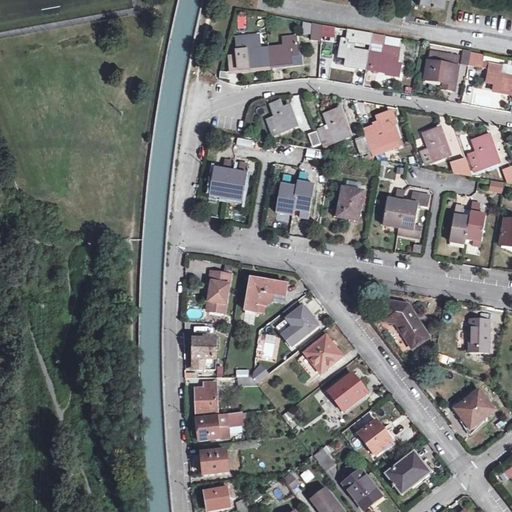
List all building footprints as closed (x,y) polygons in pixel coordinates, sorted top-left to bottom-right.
[(323,27),(312,25),(311,41),(322,41),(322,37),(323,27)] [(331,28),(323,27),(322,37),(330,38),(331,28)] [(371,35),(357,32),(355,40),(369,43),(371,35)] [(388,35),(375,33),(374,35),(372,43),(386,46),(388,35)] [(264,37),(253,38),(255,47),(266,46),(264,37)] [(284,47),(269,48),(271,66),(292,63),(293,66),(301,64),(301,56),(299,53),(297,37),(289,37),(290,47),(284,47)] [(241,56),(228,57),(230,72),(249,70),(249,68),(271,66),(269,48),(253,50),(251,38),(238,40),(241,56)] [(349,41),(342,40),(340,58),(348,59),(346,66),(367,70),(370,55),(348,51),(349,41)] [(391,58),(370,55),(367,70),(388,73),(387,75),(400,78),(402,66),(397,65),(399,50),(393,49),(391,58)] [(471,52),(463,51),(461,66),(469,67),(471,52)] [(459,58),(431,52),(426,80),(439,82),(454,85),(459,58)] [(485,55),(471,52),(469,67),(483,70),(485,55)] [(502,67),(490,65),(487,83),(496,85),(494,91),(511,94),(511,77),(500,75),(502,67)] [(275,104),(270,106),(274,117),(278,128),(270,130),(273,137),(297,128),(289,107),(283,109),(280,103),(275,104)] [(333,113),(325,116),(330,129),(321,133),(327,147),(351,138),(340,111),(333,113)] [(379,123),(374,125),(381,145),(373,148),(376,156),(400,147),(392,126),(395,125),(390,113),(378,118),(379,123)] [(278,128),(274,117),(266,121),(270,130),(278,128)] [(372,129),(364,133),(365,139),(368,145),(376,142),(372,129)] [(431,133),(424,135),(429,149),(420,153),(425,167),(450,157),(439,129),(431,133)] [(317,133),(308,136),(313,149),(321,146),(317,133)] [(476,152),(469,156),(474,172),(499,163),(488,136),(479,139),(472,142),(476,152)] [(415,140),(417,148),(425,145),(423,137),(415,140)] [(365,139),(356,142),(361,157),(371,154),(368,145),(365,139)] [(307,149),(306,157),(316,158),(317,150),(307,149)] [(465,159),(455,163),(460,176),(473,178),(465,159)] [(222,172),(214,171),(209,197),(225,200),(231,173),(233,162),(224,161),(222,172)] [(239,175),(231,173),(225,200),(241,203),(248,165),(241,164),(239,175)] [(308,175),(301,173),(297,189),(293,210),(301,211),(300,217),(308,219),(314,187),(306,185),(308,175)] [(292,177),(284,176),(278,213),(292,216),(293,210),(297,189),(290,188),(292,177)] [(490,181),(488,192),(502,194),(504,183),(490,181)] [(364,194),(343,190),(338,218),(347,220),(359,221),(364,194)] [(396,200),(389,199),(384,225),(400,228),(404,202),(406,191),(398,190),(396,200)] [(412,203),(404,202),(400,228),(398,237),(420,241),(422,229),(415,227),(421,194),(414,192),(412,203)] [(482,204),(473,203),(470,219),(467,239),(474,241),(473,246),(482,248),(487,216),(480,215),(482,204)] [(465,207),(457,206),(451,242),(466,245),(467,239),(470,219),(463,218),(465,207)] [(511,222),(506,221),(501,247),(511,248),(511,222)] [(287,231),(287,224),(278,223),(277,231),(287,231)] [(227,273),(208,270),(206,281),(208,281),(206,290),(203,309),(221,312),(227,273)] [(255,281),(252,276),(249,276),(247,278),(247,281),(249,285),(247,286),(243,310),(254,311),(255,304),(263,305),(269,300),(271,293),(283,295),(285,284),(259,280),(255,281)] [(406,306),(387,303),(383,321),(395,324),(410,348),(427,337),(406,306)] [(307,315),(300,306),(285,319),(300,338),(315,326),(307,315)] [(477,321),(468,321),(467,353),(489,353),(490,321),(477,321)] [(332,347),(324,336),(303,354),(319,374),(340,357),(332,347)] [(260,359),(274,361),(277,343),(263,340),(260,359)] [(210,342),(192,342),(192,354),(192,371),(212,372),(212,365),(209,365),(210,362),(210,342)] [(256,384),(269,375),(262,365),(250,374),(256,384)] [(236,370),(236,378),(248,378),(248,369),(236,370)] [(357,383),(350,375),(327,393),(342,411),(365,393),(357,383)] [(250,379),(236,381),(236,389),(256,388),(250,379)] [(215,416),(214,386),(204,386),(204,391),(195,392),(196,403),(196,418),(215,416)] [(493,410),(478,391),(456,408),(463,417),(471,428),(493,410)] [(292,417),(287,411),(279,417),(284,422),(292,417)] [(241,426),(239,415),(216,418),(216,419),(196,422),(197,433),(197,444),(228,440),(227,428),(241,426)] [(383,430),(375,421),(357,435),(373,455),(391,441),(383,430)] [(254,449),(253,442),(235,444),(236,451),(254,449)] [(223,445),(199,448),(200,461),(202,477),(226,474),(223,445)] [(333,463),(321,448),(312,455),(317,462),(316,463),(323,472),(333,463)] [(421,461),(414,452),(403,461),(400,457),(391,464),(394,467),(384,474),(392,483),(389,486),(391,488),(394,486),(401,495),(430,472),(421,461)] [(511,465),(497,476),(503,484),(511,477),(511,465)] [(305,484),(312,479),(307,470),(299,476),(305,484)] [(380,495),(360,470),(342,483),(363,509),(372,502),(380,495)] [(284,483),(293,490),(299,482),(290,475),(284,483)] [(226,489),(204,493),(206,502),(207,511),(230,508),(226,489)] [(342,511),(326,490),(312,501),(320,511),(342,511)] [(247,507),(244,500),(235,505),(237,511),(247,507)]
